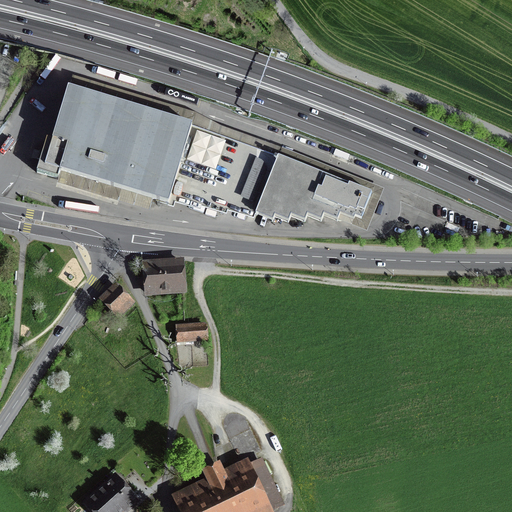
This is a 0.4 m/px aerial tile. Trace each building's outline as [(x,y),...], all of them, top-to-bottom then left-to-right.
[(359,208),(354,221),(352,225),(367,231),(384,189),(281,148),(221,126),(195,113),(72,75),(68,90),(192,127),(245,145),(294,165),(371,195),(365,211),(359,208)] [(47,140),(37,173),(120,197),(122,190),(168,204),(192,127),(68,90),(53,141),(47,140)] [(245,145),(192,127),(168,204),(168,207),(174,209),(175,204),(201,212),(202,207),(204,207),(220,213),(222,207),(248,216),(250,213),(273,222),(275,217),(294,165),(245,145)] [(371,195),(294,165),(275,217),(288,223),(291,217),(305,222),(307,216),(321,222),(324,216),(337,221),(354,221),(359,208),(365,211),(371,195)] [(177,261),(146,263),(148,289),(149,295),(183,293),(181,261),(177,261)] [(115,288),(103,300),(118,315),(119,314),(122,316),(132,306),(130,304),(132,302),(126,295),(124,297),(115,288)] [(205,325),(177,327),(178,341),(206,339),(205,325)] [(213,486),(180,502),(185,511),(263,511),(280,504),(261,463),(225,480),(218,466),(206,472),(213,486)] [(114,478),(88,502),(96,511),(123,511),(135,501),(114,478)]
